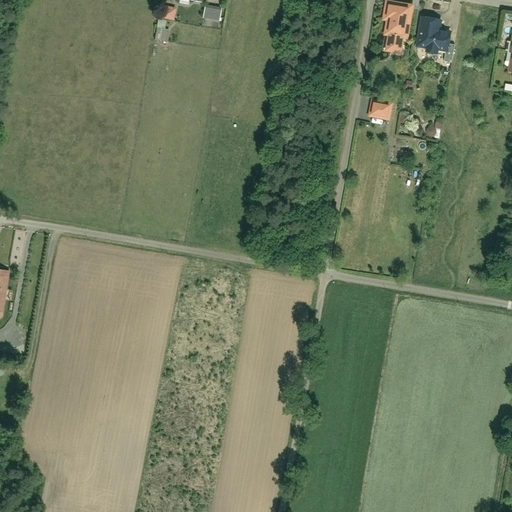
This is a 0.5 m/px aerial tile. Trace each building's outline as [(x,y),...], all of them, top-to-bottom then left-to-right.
[(387,2),(384,21),(388,21),(385,37),(390,37),(388,53),(405,56),(407,40),(412,41),(417,6),(387,2)] [(207,7),(205,19),(221,22),(223,9),(207,7)] [(440,19),(424,17),(419,47),(431,49),(430,53),(442,55),(443,52),(454,54),(457,35),(438,32),(440,19)] [(157,27),(155,41),(163,41),(165,27),(157,27)] [(370,118),(393,122),(396,105),(373,101),(370,118)] [(0,271),(0,314),(7,315),(12,273),(0,271)]
